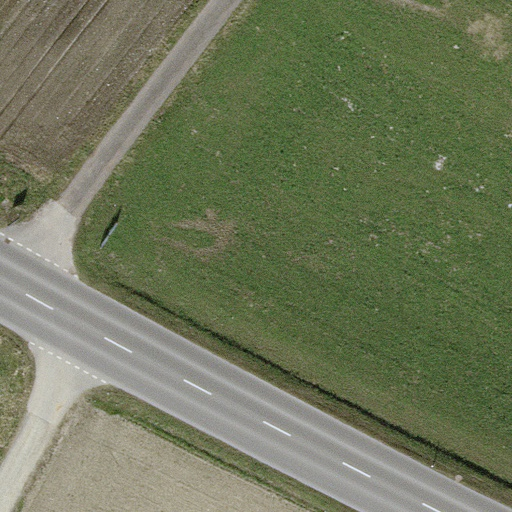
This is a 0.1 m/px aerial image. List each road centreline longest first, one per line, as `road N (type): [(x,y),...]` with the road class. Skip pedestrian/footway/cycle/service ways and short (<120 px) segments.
road 1 (tertiary): [(460,511),(0,278)]
road 2 (track): [(228,0),(16,288)]
road 3 (track): [(91,328),(0,480)]
